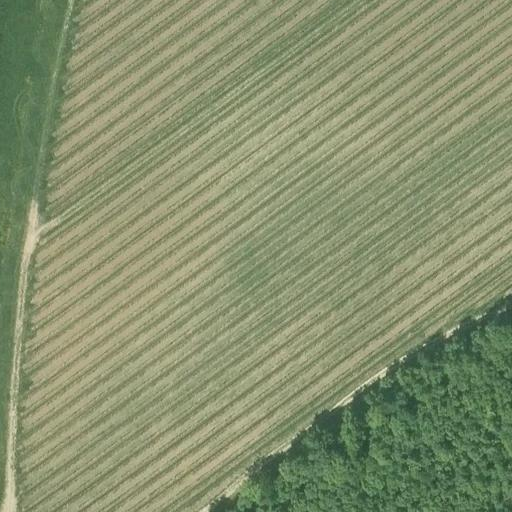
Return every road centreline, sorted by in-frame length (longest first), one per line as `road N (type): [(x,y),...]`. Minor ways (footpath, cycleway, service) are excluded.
road 1 (track): [(81,0),(31,246),(9,511)]
road 2 (track): [(511,303),(387,361),(203,511)]
